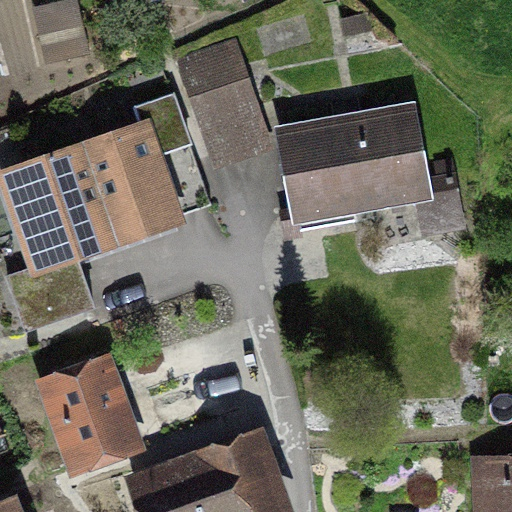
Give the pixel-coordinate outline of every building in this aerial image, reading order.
[(81,0),(39,0),(37,0),(47,56),(91,47),(81,0)] [(0,75),(9,74),(1,7),(0,7),(0,75)] [(208,156),(268,135),(237,48),(178,68),(208,156)] [(83,311),(64,257),(210,205),(172,95),(132,109),(139,130),(6,177),(33,256),(3,266),(26,331),(83,311)] [(335,129),(334,123),(281,132),(297,217),(424,195),(409,109),(360,118),(361,124),(335,129)] [(102,368),(50,387),(77,462),(129,443),(102,368)] [(275,511),(275,510),(253,449),(183,473),(180,465),(152,475),(155,483),(139,489),(147,511),(275,511)] [(511,511),(511,457),(476,461),(479,511),(511,511)]
